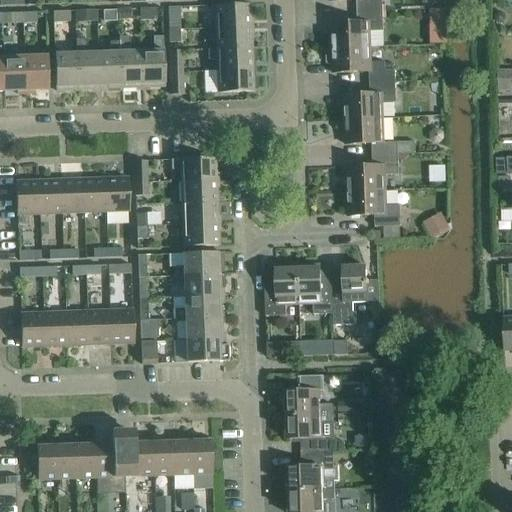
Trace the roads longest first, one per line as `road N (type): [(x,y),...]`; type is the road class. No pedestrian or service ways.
road 1 (residential): [(242,398),(223,390),(153,394),(116,383),(3,387)]
road 2 (residential): [(0,130),(237,119)]
road 3 (residential): [(242,398),(250,368),(244,238)]
road 4 (residential): [(302,237),(299,145),(280,112)]
